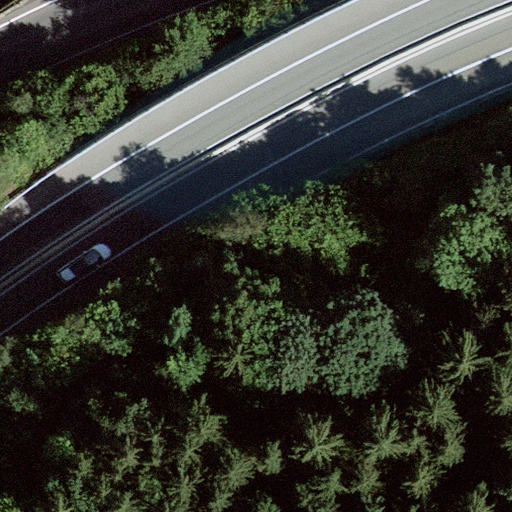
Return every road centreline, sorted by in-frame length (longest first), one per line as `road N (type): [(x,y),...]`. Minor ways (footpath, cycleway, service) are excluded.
road 1 (primary): [(0,317),(185,200),(511,35)]
road 2 (primary): [(474,0),(280,89),(0,261)]
road 3 (tertiary): [(0,77),(21,60),(191,0)]
